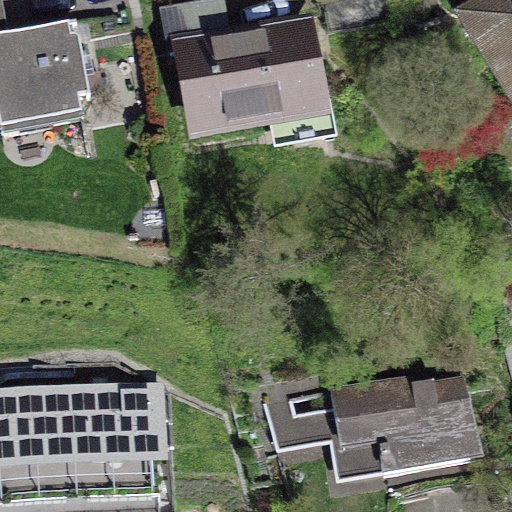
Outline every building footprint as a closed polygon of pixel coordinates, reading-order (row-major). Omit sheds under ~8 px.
[(511,0),(492,0),(478,9),(464,17),(511,96),(511,0)] [(311,16),(172,43),(192,150),(332,123),(311,16)] [(74,29),(0,41),(0,127),(73,116),(70,100),(85,97),(74,29)] [(170,511),(170,370),(0,371),(0,511),(170,511)] [(331,379),(264,390),(275,456),(330,448),(337,490),(491,466),(477,376),(334,399),(331,379)]
